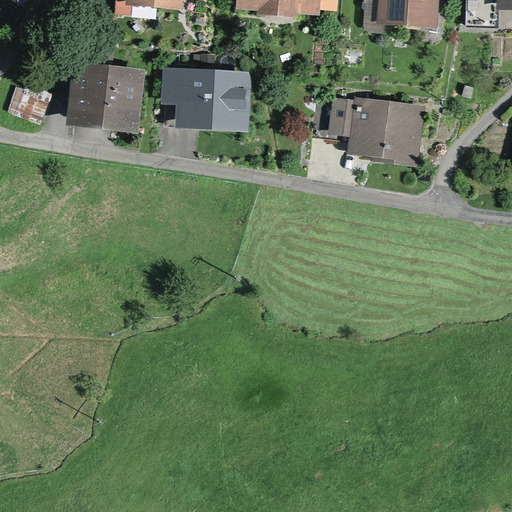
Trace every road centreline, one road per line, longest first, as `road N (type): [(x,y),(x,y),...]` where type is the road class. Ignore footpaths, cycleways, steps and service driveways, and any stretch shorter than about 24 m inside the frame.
road 1 (residential): [(0,133),(435,206)]
road 2 (residential): [(435,206),(452,149),(511,88)]
